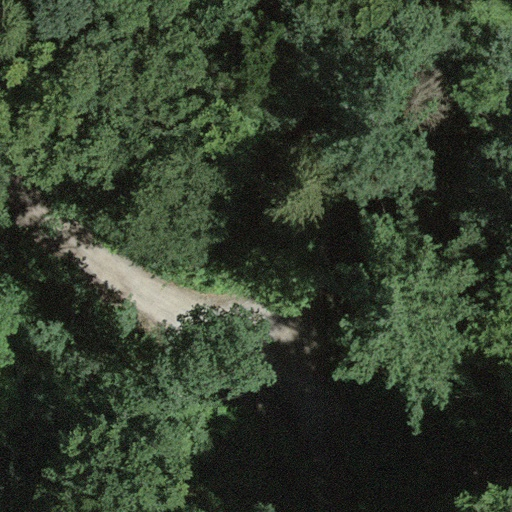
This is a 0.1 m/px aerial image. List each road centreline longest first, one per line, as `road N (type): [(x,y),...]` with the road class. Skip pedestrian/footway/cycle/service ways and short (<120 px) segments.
road 1 (track): [(0,172),(208,334),(267,357),(470,477),(511,493)]
road 2 (track): [(258,0),(325,199),(470,477)]
road 3 (track): [(208,334),(265,310),(301,273),(325,199)]
road 4 (track): [(337,511),(287,372)]
